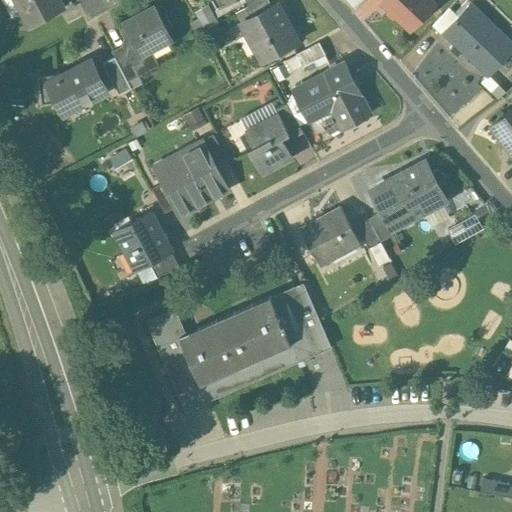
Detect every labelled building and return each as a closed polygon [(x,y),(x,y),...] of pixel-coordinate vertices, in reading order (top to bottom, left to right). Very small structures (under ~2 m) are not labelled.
[(14,0),(29,27),(62,9),(57,0),(14,0)] [(256,0),(247,5),(244,7),(250,18),(271,7),(267,0),(256,0)] [(383,0),(383,1),(388,6),(388,12),(393,17),(399,16),(412,29),(434,5),(428,0),(383,0)] [(171,39),(152,3),(122,19),(135,44),(140,55),(142,54),(171,39)] [(250,18),(242,23),(261,57),(296,38),(277,4),(271,7),(250,18)] [(511,51),(511,42),(471,4),(458,17),(443,32),(444,33),(489,75),(511,51)] [(449,9),(432,27),(441,35),(444,33),(443,32),(458,17),(449,9)] [(318,41),(295,53),(302,66),(325,53),(318,41)] [(128,48),(125,55),(117,59),(128,80),(138,74),(133,65),(141,61),(143,55),(142,54),(140,55),(135,44),(128,48)] [(117,59),(115,56),(102,63),(118,94),(131,88),(117,59)] [(343,62),(294,88),(310,118),(311,118),(330,131),(340,126),(369,111),(343,62)] [(79,66),(60,76),(60,73),(37,76),(40,105),(62,102),(67,111),(106,91),(93,67),(82,73),(79,66)] [(300,127),(286,102),(273,108),(277,116),(287,133),(300,127)] [(511,109),(491,125),(511,154),(511,109)] [(277,116),(247,132),(254,145),(248,148),(259,170),(291,153),(282,136),(287,133),(277,116)] [(212,133),(202,138),(215,163),(225,157),(212,133)] [(188,168),(162,182),(176,206),(179,213),(228,187),(215,163),(202,138),(179,151),(188,168)] [(127,145),(110,155),(117,165),(133,156),(127,145)] [(424,161),(371,190),(382,210),(391,227),(392,226),(444,198),(424,161)] [(176,206),(162,182),(152,187),(165,212),(176,206)] [(341,206),(300,228),(321,265),(361,242),(341,206)] [(391,227),(382,210),(368,217),(380,240),(396,232),(392,226),(391,227)] [(151,211),(115,231),(137,269),(150,262),(171,250),(172,249),(151,211)] [(380,240),(368,217),(356,224),(368,247),(380,240)] [(171,250),(150,262),(157,276),(180,266),(171,250)] [(186,332),(179,335),(207,400),(330,346),(301,281),(186,332)] [(207,400),(179,335),(186,332),(174,307),(146,320),(186,409),(207,400)] [(511,357),(502,351),(483,382),(495,389),(511,361),(511,358),(511,357)] [(511,494),(511,480),(481,477),(479,491),(511,494)]
